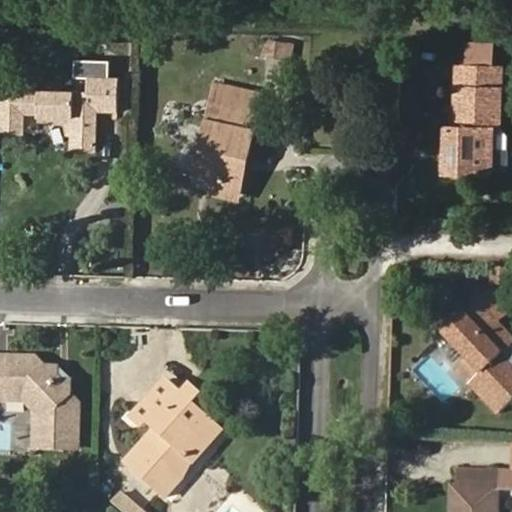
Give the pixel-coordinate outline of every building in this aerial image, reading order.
[(287,59),(289,42),(270,40),(268,57),(287,59)] [(117,77),(117,68),(94,67),(94,76),(117,77)] [(500,126),(502,68),(458,67),(457,116),(457,118),(462,118),(462,127),(452,127),(448,127),(447,171),(492,172),(493,151),(508,151),(508,135),(500,126)] [(119,111),(120,77),(117,77),(94,76),(90,76),(89,90),(1,87),(0,123),(0,132),(26,133),(27,114),(39,114),(39,116),(72,118),(72,134),(99,135),(100,110),(119,111)] [(258,114),(263,94),(217,84),(213,103),(258,114)] [(249,156),(258,114),(213,103),(196,174),(216,178),(236,183),(243,154),(249,156)] [(72,134),(72,118),(39,116),(39,123),(65,124),(64,134),(72,134)] [(462,127),(462,118),(457,118),(457,116),(453,116),(452,127),(462,127)] [(98,150),(99,135),(72,134),(71,149),(98,150)] [(239,199),(249,156),(243,154),(236,183),(216,178),(212,193),(239,199)] [(401,180),(413,166),(403,157),(391,171),(401,180)] [(511,284),(511,268),(493,268),(493,284),(511,284)] [(511,314),(490,291),(478,302),(499,325),(511,314)] [(511,346),(511,339),(499,325),(478,302),(445,332),(470,360),(482,374),(471,384),(500,415),(511,403),(511,363),(504,355),(511,346)] [(0,398),(7,399),(8,357),(0,356),(0,398)] [(70,393),(70,382),(63,382),(57,375),(57,368),(46,368),(36,358),(8,357),(7,399),(27,400),(38,411),(36,447),(78,448),(79,403),(70,393)] [(471,384),(482,374),(470,360),(458,370),(471,384)] [(183,479),(166,464),(180,449),(195,462),(223,430),(206,415),(195,405),(200,399),(203,396),(191,385),(183,394),(167,380),(139,411),(140,423),(145,427),(149,422),(164,435),(170,440),(157,455),(144,444),(127,462),(166,497),(183,479)] [(211,409),(200,399),(195,405),(206,415),(211,409)] [(157,455),(170,440),(164,435),(144,444),(157,455)] [(183,479),(195,462),(180,449),(166,464),(183,479)] [(497,511),(499,488),(511,488),(511,472),(460,471),(460,486),(453,486),(452,511),(497,511)]
